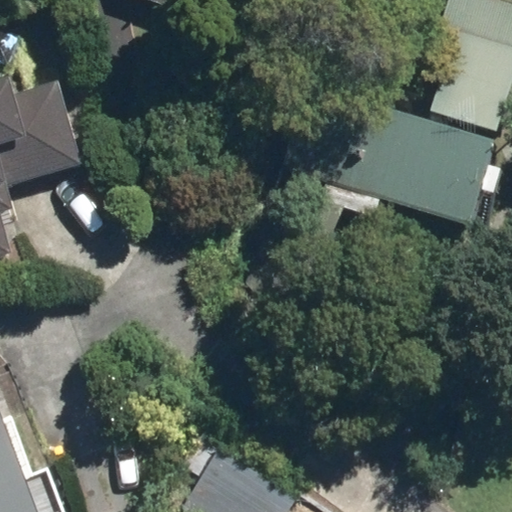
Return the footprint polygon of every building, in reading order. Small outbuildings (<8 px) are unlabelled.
[(148,0),(253,37),(265,0),(148,0)] [(511,125),(511,4),(497,0),(466,0),(431,113),(389,100),(360,190),(480,228),(511,125)] [(61,83),(0,100),(0,259),(18,254),(6,216),(22,212),(15,189),(87,168),(61,83)] [(36,511),(0,417),(0,511),(36,511)] [(187,426),(147,487),(185,511),(301,511),(308,503),(187,426)]
